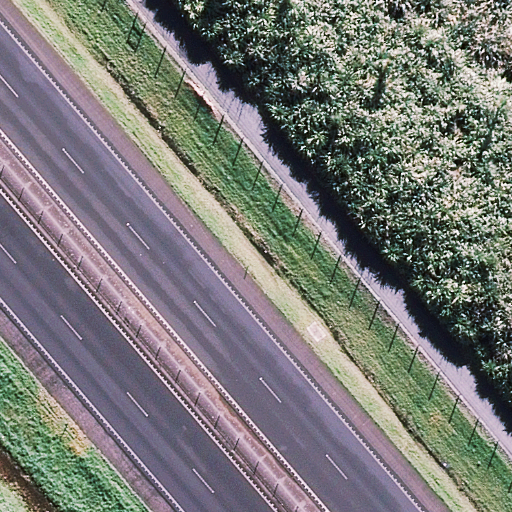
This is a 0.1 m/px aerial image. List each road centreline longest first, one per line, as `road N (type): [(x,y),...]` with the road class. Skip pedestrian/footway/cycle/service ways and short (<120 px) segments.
road 1 (motorway): [(0,74),(376,511)]
road 2 (motorway): [(228,511),(0,246)]
